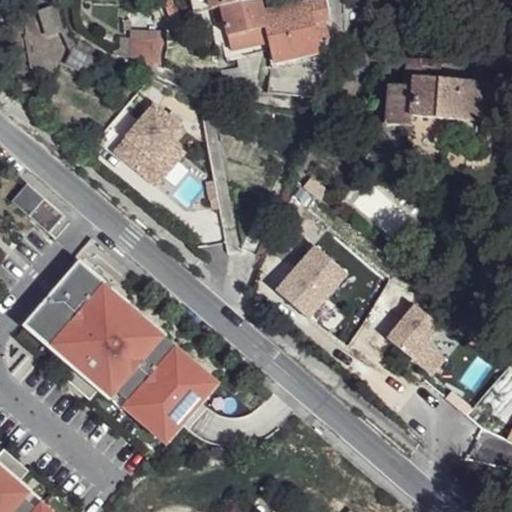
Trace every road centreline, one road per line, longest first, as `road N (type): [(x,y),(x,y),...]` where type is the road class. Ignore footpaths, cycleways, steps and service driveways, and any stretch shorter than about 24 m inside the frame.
road 1 (residential): [(0,127),(446,511)]
road 2 (unknown): [(237,330),(213,129)]
